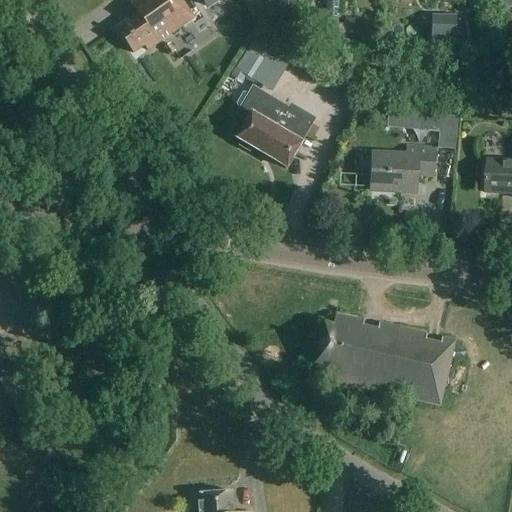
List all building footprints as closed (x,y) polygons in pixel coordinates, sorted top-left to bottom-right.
[(138,16),(116,31),(132,55),(144,47),(147,52),(193,19),(179,0),(146,0),(151,6),(138,16)] [(324,0),(324,24),(336,24),(336,0),(324,0)] [(278,27),(278,29),(279,29),(294,29),(295,5),(279,4),(278,27)] [(430,40),(455,41),(455,16),(431,16),(430,40)] [(342,32),(343,32),(355,33),(356,20),(343,18),(343,25),(342,32)] [(169,45),(163,49),(168,56),(174,51),(169,45)] [(247,52),(234,73),(251,84),(264,63),(247,52)] [(253,151),(286,170),(312,124),(311,124),(313,120),(290,107),(288,110),(253,89),(250,93),(244,95),(237,106),(240,110),(237,116),(247,122),(236,140),(240,143),(240,147),(249,153),(253,151)] [(428,116),(427,132),(438,133),(437,149),(454,151),(457,118),(428,116)] [(432,177),(434,152),(407,150),(407,158),(372,156),(371,192),(415,194),(416,177),(432,177)] [(511,163),(489,162),(487,195),(511,196),(511,163)] [(426,212),(443,213),(444,198),(427,197),(426,212)] [(378,331),(363,328),(365,322),(336,316),(333,328),(323,326),(314,367),(323,369),(321,381),(440,409),(455,343),(442,340),(441,345),(426,342),(427,337),(379,326),(378,331)] [(234,511),(233,494),(195,497),(195,511),(234,511)]
